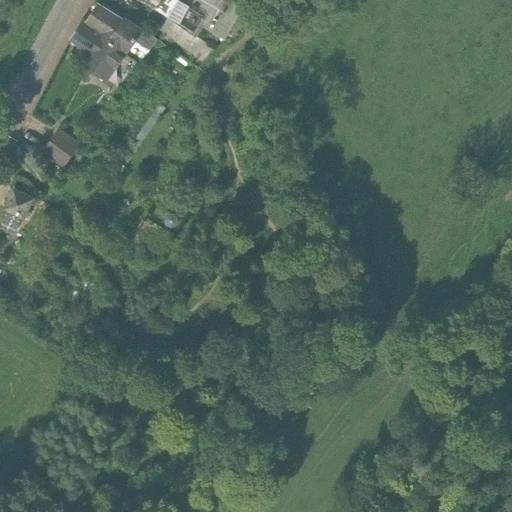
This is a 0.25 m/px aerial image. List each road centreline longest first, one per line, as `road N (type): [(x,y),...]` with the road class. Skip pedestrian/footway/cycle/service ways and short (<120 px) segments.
road 1 (track): [(96,511),(88,460),(126,302),(56,204),(0,143)]
road 2 (tertiary): [(73,0),(0,137)]
